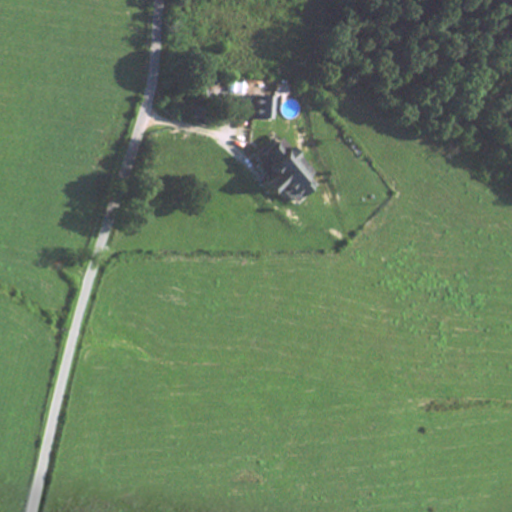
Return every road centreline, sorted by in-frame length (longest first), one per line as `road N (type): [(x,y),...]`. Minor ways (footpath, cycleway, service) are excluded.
road 1 (tertiary): [(34,511),(74,346),(148,112),(162,0)]
road 2 (residential): [(222,323),(279,351),(350,316),(511,307)]
road 3 (residential): [(511,77),(393,273),(394,314)]
road 4 (residential): [(241,511),(279,351)]
